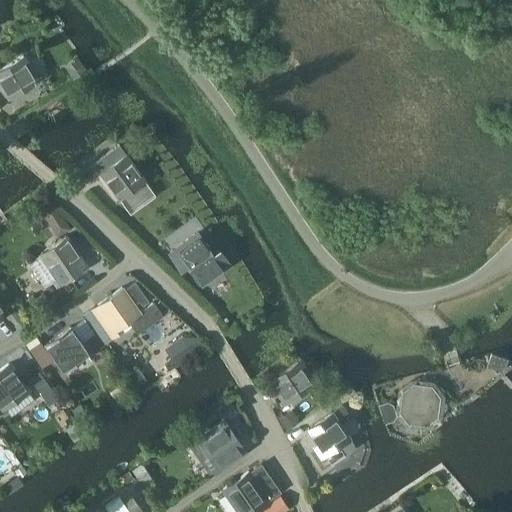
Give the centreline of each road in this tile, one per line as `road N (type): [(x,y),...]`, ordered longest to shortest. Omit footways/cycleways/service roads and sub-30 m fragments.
road 1 (unclassified): [(511,254),(468,285),(430,296),(378,293),(348,281),(293,218),(206,85),(133,0)]
road 2 (residential): [(267,442),(248,391),(204,326),(131,254)]
road 3 (residential): [(131,254),(0,133)]
road 4 (residential): [(0,349),(131,254)]
road 5 (residential): [(166,511),(267,442)]
